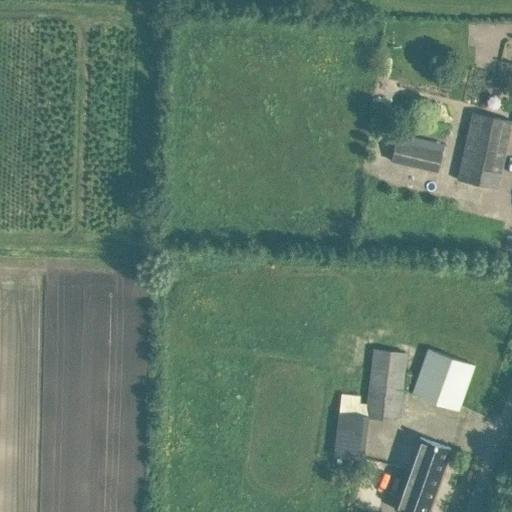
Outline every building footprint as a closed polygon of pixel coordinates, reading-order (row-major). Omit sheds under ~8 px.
[(498,188),(511,125),(511,119),(472,111),(457,178),(498,188)] [(439,171),(444,151),(404,142),(400,162),(439,171)] [(403,388),(405,371),(403,370),(405,352),(372,347),(365,404),(357,403),(357,395),(341,393),(340,402),(339,401),(333,454),(362,458),(367,414),(402,419),(406,388),(403,388)] [(474,364),(429,348),(413,393),(458,409),(474,364)] [(411,511),(426,511),(450,447),(419,436),(394,506),(411,511)]
